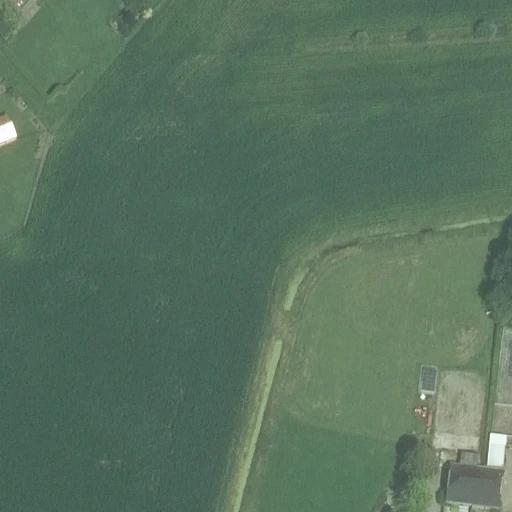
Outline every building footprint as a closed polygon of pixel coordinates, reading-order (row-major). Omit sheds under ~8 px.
[(3,0),(15,9),(23,0),(3,0)] [(0,148),(15,141),(6,120),(0,122),(0,148)] [(491,469),(509,470),(511,439),(511,437),(494,436),(491,469)] [(473,507),(477,469),(476,469),(477,461),(460,459),(459,467),(452,466),(447,504),(473,507)] [(504,473),(477,469),(473,507),(498,511),(504,473)]
